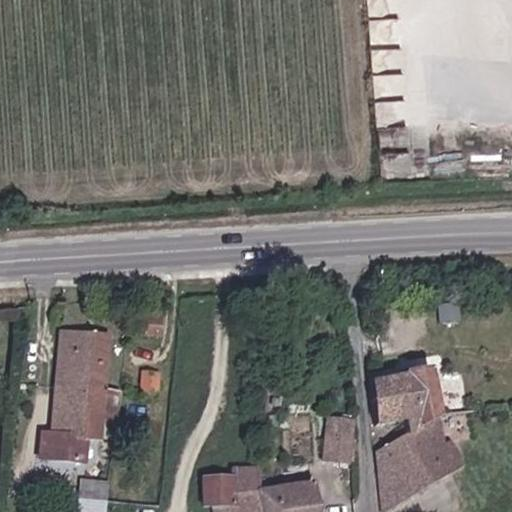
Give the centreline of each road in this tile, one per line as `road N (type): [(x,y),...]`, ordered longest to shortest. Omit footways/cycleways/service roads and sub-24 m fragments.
road 1 (primary): [(0,262),(511,236)]
road 2 (unknown): [(328,243),(360,511)]
